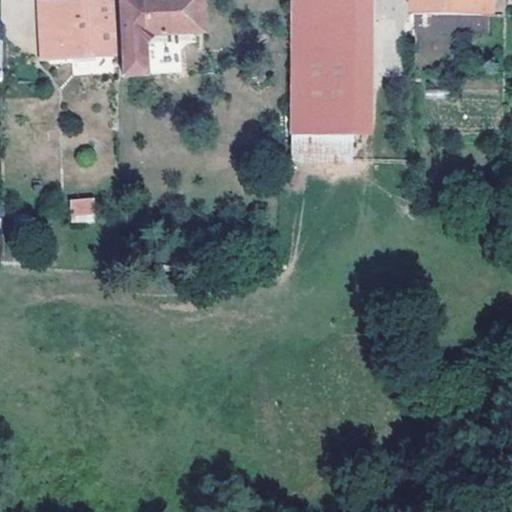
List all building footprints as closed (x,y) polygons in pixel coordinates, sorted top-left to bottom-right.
[(81,0),(40,2),(42,50),(112,46),(108,0),(81,0)] [(142,35),(203,33),(202,0),(118,0),(118,73),(142,72),(142,35)] [(292,0),(291,135),(353,136),(353,0),(292,0)] [(415,0),(416,14),(490,16),(491,0),(415,0)] [(77,199),(78,214),(93,214),(93,199),(77,199)]
